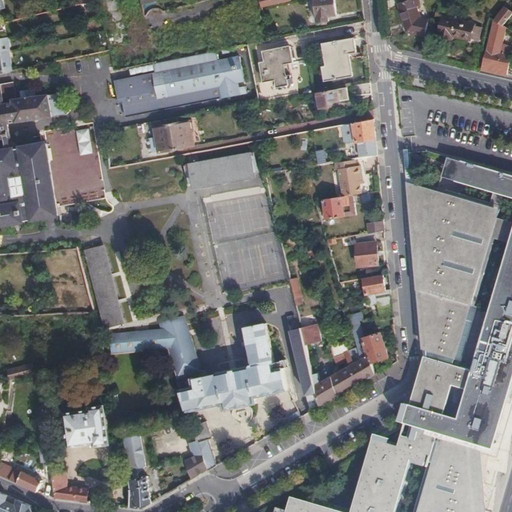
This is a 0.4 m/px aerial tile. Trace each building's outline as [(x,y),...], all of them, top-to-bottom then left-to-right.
[(121,0),(101,0),(111,46),(130,43),(121,0)] [(150,30),(157,62),(217,47),(217,46),(253,37),(254,40),(264,38),(257,11),(260,11),(257,0),(252,0),(213,9),(214,14),(150,30)] [(338,15),(336,0),(317,0),(319,22),(324,21),(324,24),(328,24),(328,21),(331,21),(330,16),(338,15)] [(403,0),(404,2),(400,3),(407,33),(425,36),(430,20),(422,18),(421,8),(422,8),(420,0),(403,0)] [(511,10),(507,7),(497,20),(505,25),(511,15),(511,10)] [(444,17),(440,36),(453,39),(454,35),(472,39),(472,38),(481,39),(483,27),(476,25),(476,24),(444,17)] [(507,74),(511,55),(500,53),(508,27),(505,25),(497,20),(495,19),(481,69),(495,72),(507,74)] [(110,51),(106,30),(100,31),(105,52),(110,51)] [(355,38),(328,43),(333,66),(328,67),(325,67),(328,79),(355,74),(351,52),(357,51),(355,38)] [(477,45),(463,42),(458,63),(473,67),(477,45)] [(333,66),(328,43),(324,44),(328,67),(333,66)] [(292,47),(266,52),(268,62),(263,63),(266,82),(278,80),(280,87),(291,85),(290,80),(295,79),(291,63),(295,62),(292,47)] [(124,98),(125,104),(128,117),(218,100),(217,98),(221,97),(221,99),(249,93),(248,87),(242,88),(241,83),(247,82),(242,57),(221,61),(219,51),(155,64),(157,75),(154,74),(117,82),(120,98),(124,98)] [(357,95),(373,93),(372,82),(356,85),(357,95)] [(18,100),(16,83),(0,85),(0,138),(11,137),(9,123),(65,115),(62,93),(37,97),(36,90),(22,92),(22,99),(18,100)] [(349,87),(319,92),(321,108),(331,106),(331,102),(351,98),(349,87)] [(379,154),(375,119),(343,125),(347,143),(358,141),(360,157),(379,154)] [(170,125),(153,128),(155,138),(158,138),(160,152),(175,149),(175,151),(180,150),(180,149),(195,146),(192,132),(195,131),(193,121),(175,124),(175,122),(170,123),(170,125)] [(91,153),(89,128),(76,130),(79,154),(91,153)] [(30,147),(0,151),(0,226),(60,216),(59,207),(57,199),(52,200),(51,190),(56,189),(48,144),(30,147)] [(196,183),(259,172),(255,150),(192,161),(196,183)] [(326,150),(318,152),(320,164),(328,163),(326,150)] [(353,158),(357,158),(356,150),(347,151),(348,159),(353,158)] [(511,403),(511,173),(450,156),(445,176),(487,189),(484,203),(414,183),(414,169),(407,170),(425,357),(411,399),(404,420),(414,422),(410,437),(404,435),(401,445),(384,440),(380,441),(378,443),(376,445),(373,445),(353,511),(346,511),(293,497),(288,511),(481,511),(483,450),(497,453),(505,426),(511,403)] [(354,168),(353,158),(348,159),(335,161),(335,170),(340,170),(354,168)] [(344,196),(345,196),(362,194),(361,185),(360,178),(363,178),(362,167),(354,168),(340,170),(344,196)] [(293,169),(286,170),(288,178),(295,176),(293,169)] [(336,197),(326,199),(328,218),(347,215),(345,196),(344,196),(336,197)] [(377,233),(386,232),(385,222),(368,224),(370,234),(377,233)] [(370,234),(358,235),(361,267),(381,265),(379,242),(377,242),(377,233),(370,234)] [(102,244),(85,249),(107,327),(124,323),(102,244)] [(385,274),(365,278),(368,295),(377,293),(379,301),(392,299),(392,290),(388,291),(385,274)] [(293,285),(298,306),(305,304),(298,277),(292,278),(293,285)] [(362,306),(349,310),(351,314),(364,310),(362,306)] [(372,352),(375,362),(391,356),(383,333),(367,338),(362,321),(366,320),(366,318),(368,317),(366,312),(364,312),(364,310),(351,314),(357,338),(360,346),(362,352),(369,350),(370,353),(372,352)] [(204,372),(186,317),(185,314),(161,321),(161,323),(163,329),(169,348),(179,379),(204,372)] [(178,380),(189,412),(224,404),(225,410),(258,403),(257,397),(290,390),(285,369),(287,368),(280,337),(271,339),(267,324),(247,328),(255,367),(194,380),(194,378),(178,380)] [(303,328),(307,343),(323,339),(319,324),(303,328)] [(322,407),(315,376),(307,343),(303,328),(293,330),(312,412),(322,407)] [(113,353),(169,348),(163,329),(111,334),(113,353)] [(348,347),(334,351),(337,358),(347,356),(350,355),(349,351),(348,347)] [(355,388),(378,375),(375,362),(372,352),(370,353),(369,350),(362,352),(353,354),(350,355),(347,356),(351,370),(355,388)] [(12,380),(17,379),(40,373),(39,367),(10,374),(11,377),(11,380),(12,380)] [(337,398),(355,388),(351,370),(333,379),(337,398)] [(337,398),(333,379),(324,383),(319,380),(318,375),(315,376),(322,407),(337,398)] [(89,410),(65,413),(70,449),(95,446),(96,447),(111,445),(105,406),(89,408),(89,410)] [(209,471),(219,466),(210,439),(214,438),(208,420),(193,425),(197,436),(199,443),(209,471)] [(132,465),(146,462),(140,434),(126,437),(132,465)] [(193,480),(209,471),(199,443),(196,444),(183,449),(193,480)] [(50,448),(41,447),(42,462),(52,461),(50,448)] [(43,480),(0,461),(0,474),(39,492),(43,480)] [(54,476),(56,499),(88,503),(90,491),(69,488),(67,475),(54,476)] [(149,477),(130,480),(131,487),(132,508),(144,509),(154,504),(149,477)] [(17,498),(8,494),(6,500),(9,501),(15,503),(17,498)] [(1,511),(0,510),(0,511),(33,511),(30,504),(17,498),(15,503),(9,501),(7,506),(4,504),(1,511)]
